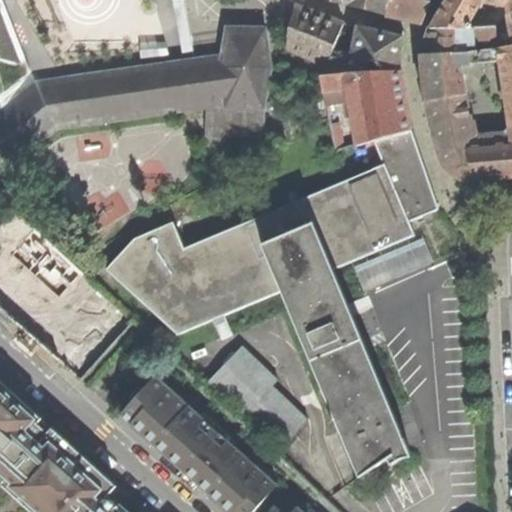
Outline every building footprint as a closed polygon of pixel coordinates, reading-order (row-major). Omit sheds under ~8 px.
[(335,0),(349,5),(351,5),(388,15),(389,0),(335,0)] [(389,0),(388,15),(416,20),(423,17),(428,2),(429,0),(389,0)] [(511,0),(447,0),(431,28),(469,27),(483,2),(508,7),(509,14),(511,13),(511,0)] [(287,49),(327,66),(339,37),(343,23),(323,17),(295,9),(287,49)] [(333,68),(334,74),(347,72),(371,71),(401,71),(403,51),(404,31),(380,29),(357,26),(351,57),(340,55),(342,50),(344,39),(339,37),(327,66),(326,69),(333,68)] [(426,42),(423,54),(467,51),(467,44),(497,43),(498,26),(469,27),(431,28),(426,42)] [(37,85),(0,115),(0,176),(57,129),(224,105),(226,105),(227,108),(228,108),(229,107),(261,107),(261,108),(263,108),(270,69),(264,30),(262,30),(262,31),(243,31),(230,30),(228,29),(223,58),(37,85)] [(104,39),(106,58),(149,54),(147,35),(104,39)] [(499,50),(468,53),(468,51),(467,51),(423,54),(426,100),(442,161),(445,167),(449,171),(457,176),(469,179),(479,179),(503,178),(511,176),(511,47),(503,49),(499,50)] [(356,144),(374,139),(412,129),(406,99),(401,71),(371,71),(347,72),(334,74),(323,75),(328,105),(345,103),(348,125),(353,124),(356,144)] [(136,240),(106,270),(177,336),(282,292),(359,476),(358,477),(359,478),(388,458),(391,465),(398,460),(404,458),(411,457),(403,437),(402,437),(346,303),(332,268),(415,234),(410,220),(439,208),(426,169),(412,129),(374,139),(383,163),(372,167),(372,168),(186,250),(174,223),(136,240)] [(0,309),(22,330),(66,369),(86,348),(27,295),(40,279),(62,298),(82,277),(34,233),(36,230),(29,223),(11,243),(0,232),(0,309)] [(208,383),(279,451),(307,421),(272,388),(277,382),(241,348),(208,383)] [(222,504),(230,511),(253,511),(278,485),(255,464),(254,465),(244,456),(245,455),(234,445),(237,441),(204,412),(201,415),(191,405),(189,407),(179,398),(180,397),(157,375),(144,389),(141,386),(132,396),(135,399),(122,415),(144,435),(166,454),(165,456),(197,486),(199,484),(222,504)] [(123,511),(118,507),(116,510),(116,507),(114,504),(110,502),(105,500),(118,487),(86,459),(16,395),(0,380),(0,511),(123,511)]
